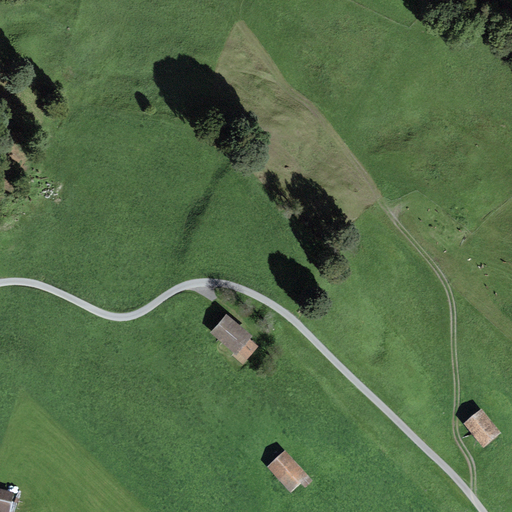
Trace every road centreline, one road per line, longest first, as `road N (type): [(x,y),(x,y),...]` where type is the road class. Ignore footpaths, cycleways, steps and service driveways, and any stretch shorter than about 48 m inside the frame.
road 1 (unclassified): [(483,511),(395,418),(257,296),(233,286),(185,285),(136,314),(112,316),(26,281),(0,282)]
road 2 (track): [(472,498),(455,425),(453,305),(437,268),(308,104),(281,86),(233,15),(215,7)]
